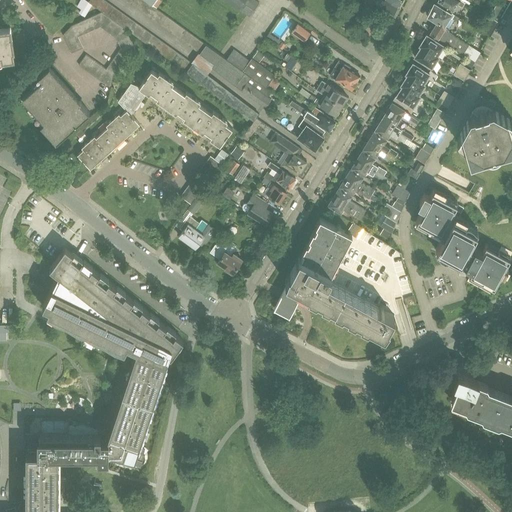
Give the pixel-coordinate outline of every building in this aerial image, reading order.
[(85,16),(92,4),(84,0),(80,0),(77,6),(81,9),(79,12),(85,16)] [(96,0),(93,5),(98,8),(104,0),(96,0)] [(103,12),(109,3),(104,0),(98,8),(103,12)] [(145,0),(136,0),(134,5),(139,9),(145,0)] [(144,13),(151,4),(145,0),(139,9),(144,13)] [(259,3),(254,0),(225,0),(249,17),(259,3)] [(399,5),(390,0),(379,0),(378,3),(394,14),(395,13),(396,13),(398,10),(397,8),(399,5)] [(465,2),(460,0),(437,0),(438,1),(437,1),(452,11),(456,3),(462,7),(465,2)] [(499,0),(490,16),(498,21),(508,4),(500,0),(499,0)] [(103,12),(108,15),(114,7),(109,3),(103,12)] [(429,9),(427,13),(428,15),(428,16),(434,20),(436,21),(433,28),(429,33),(462,54),(468,45),(446,31),(448,28),(453,19),(455,21),(458,17),(445,9),(445,10),(434,3),(431,9),(429,9)] [(152,5),(151,4),(144,13),(150,17),(156,8),(155,7),(152,5)] [(119,10),(114,7),(108,15),(112,18),(119,10)] [(162,12),(156,8),(150,17),(155,21),(162,12)] [(112,18),(118,22),(124,14),(119,10),(112,18)] [(101,11),(89,17),(94,28),(100,26),(101,11)] [(100,26),(105,29),(112,19),(101,11),(100,26)] [(167,16),(162,12),(155,21),(161,25),(167,16)] [(129,17),(124,14),(118,22),(122,26),(129,17)] [(172,20),(167,16),(161,25),(166,28),(172,20)] [(89,31),(94,28),(89,17),(83,19),(89,31)] [(125,28),(127,29),(134,21),(129,17),(122,26),(125,28)] [(83,19),(78,22),(83,33),(89,31),(83,19)] [(105,29),(110,33),(117,23),(112,19),(105,29)] [(178,24),(172,20),(166,28),(172,32),(178,24)] [(132,33),(138,24),(134,21),(127,29),(132,33)] [(77,36),(83,33),(78,22),(72,24),(77,36)] [(311,31),(298,22),(291,32),(304,41),(311,31)] [(110,33),(115,37),(125,29),(117,23),(110,33)] [(77,36),(72,24),(71,25),(63,34),(66,41),(77,36)] [(132,33),(137,36),(143,28),(138,24),(132,33)] [(172,32),(177,36),(183,28),(178,24),(172,32)] [(3,66),(3,65),(2,59),(13,57),(12,49),(13,49),(10,26),(0,27),(0,68),(1,68),(2,68),(2,67),(3,66)] [(137,36),(142,40),(148,31),(143,28),(137,36)] [(189,32),(183,28),(177,36),(183,40),(189,32)] [(115,37),(118,42),(129,37),(125,29),(115,37)] [(147,43),(153,35),(148,31),(142,40),(147,43)] [(189,32),(183,40),(188,44),(194,36),(189,32)] [(423,40),(420,45),(438,57),(441,51),(440,50),(443,45),(425,33),(421,39),(423,40)] [(147,43),(152,47),(158,38),(153,35),(147,43)] [(80,42),(77,36),(66,41),(68,47),(80,42)] [(200,40),(194,36),(188,44),(194,48),(200,40)] [(129,37),(118,42),(121,48),(135,50),(129,37)] [(152,47),(157,50),(163,42),(158,38),(152,47)] [(194,48),(199,52),(205,44),(200,40),(194,48)] [(82,47),(80,42),(68,47),(71,52),(82,47)] [(162,54),(168,45),(163,42),(157,50),(162,54)] [(211,48),(205,44),(199,52),(204,56),(211,48)] [(227,57),(233,48),(228,44),(221,53),(227,57)] [(162,54),(166,57),(173,49),(168,45),(162,54)] [(435,61),(438,57),(420,45),(416,50),(418,51),(414,56),(433,68),(436,62),(435,61)] [(121,48),(117,54),(127,61),(135,50),(121,48)] [(204,56),(210,60),(216,52),(216,51),(211,48),(204,56)] [(167,58),(171,61),(177,52),(173,49),(166,57),(167,58)] [(258,49),(252,57),(259,62),(264,54),(258,49)] [(177,52),(171,61),(176,65),(182,56),(177,52)] [(215,64),(221,56),(216,52),(210,60),(215,64)] [(287,53),(284,58),(294,65),(297,60),(287,53)] [(78,64),(83,68),(91,58),(86,54),(78,64)] [(123,66),(127,61),(117,54),(113,59),(123,66)] [(244,55),(236,66),(242,71),(248,62),(250,59),(244,55)] [(176,65),(181,68),(187,59),(182,56),(176,65)] [(265,89),(273,76),(275,74),(251,58),(250,59),(248,62),(242,71),(236,66),(225,58),(221,56),(215,64),(211,69),(237,88),(264,107),(264,108),(265,108),(270,100),(266,97),(270,92),(265,89)] [(83,68),(88,72),(96,61),(91,58),(83,68)] [(113,59),(109,64),(120,71),(123,66),(113,59)] [(191,62),(187,59),(181,68),(186,72),(192,63),(191,62)] [(96,61),(88,72),(93,75),(101,65),(96,61)] [(356,80),(359,74),(350,69),(351,68),(345,64),(344,65),(338,61),(330,75),(352,88),(353,87),(354,87),(355,87),(356,87),(356,86),(357,85),(357,84),(357,83),(356,83),(356,82),(357,81),(356,80)] [(409,68),(406,73),(424,85),(427,80),(426,79),(429,73),(411,62),(407,67),(409,68)] [(467,75),(470,69),(460,63),(456,68),(467,75)] [(109,64),(106,69),(113,74),(117,75),(120,71),(109,64)] [(93,75),(98,79),(106,69),(101,65),(93,75)] [(89,112),(49,67),(31,83),(34,86),(22,96),(29,104),(26,107),(49,133),(56,141),(89,112)] [(464,80),(467,75),(456,68),(453,74),(464,80)] [(113,74),(106,69),(98,79),(111,88),(113,74)] [(150,70),(138,88),(131,83),(117,101),(126,111),(120,116),(118,114),(106,125),(108,127),(96,137),(94,135),(81,146),(83,148),(76,154),(90,169),(101,159),(102,161),(107,157),(105,155),(125,137),(127,139),(131,135),(129,133),(139,124),(131,115),(144,96),(143,95),(145,93),(148,95),(150,92),(157,97),(155,100),(176,115),(177,112),(184,117),(183,119),(203,134),(204,131),(211,136),(210,138),(220,145),(232,128),(225,123),(227,120),(213,110),(211,113),(198,104),(200,101),(186,91),(184,94),(171,85),(173,82),(159,72),(156,75),(150,70)] [(404,79),(401,84),(419,96),(423,91),(421,90),(424,85),(406,73),(403,79),(404,79)] [(325,95),(342,105),(347,96),(322,80),(316,89),(325,95)] [(399,91),(396,96),(402,100),(399,105),(411,113),(418,102),(416,101),(419,96),(401,84),(398,90),(399,91)] [(444,90),(441,95),(451,102),(454,96),(444,90)] [(308,99),(313,103),(316,99),(310,95),(308,99)] [(321,102),(320,104),(336,114),(342,105),(325,95),(321,102)] [(448,107),(451,102),(441,95),(437,101),(448,107)] [(292,99),(289,104),(304,114),(308,109),(292,99)] [(416,123),(418,118),(391,102),(389,105),(387,105),(386,108),(386,109),(385,112),(399,121),(402,115),(416,123)] [(330,128),(335,121),(322,113),(324,112),(315,106),(311,112),(308,109),(304,114),(327,129),(329,130),(330,128)] [(475,158),(475,159),(483,156),(486,158),(486,157),(487,155),(498,152),(500,153),(501,153),(502,151),(510,149),(510,148),(509,148),(511,143),(511,134),(511,130),(509,123),(510,121),(511,121),(511,120),(492,110),(487,107),(484,106),(481,106),(476,107),(474,109),(472,111),(469,117),(469,116),(458,138),(460,135),(463,137),(465,144),(468,155),(469,155),(469,154),(476,158),(475,158)] [(437,108),(428,124),(435,128),(444,112),(437,108)] [(379,121),(406,138),(411,141),(414,136),(396,125),(399,121),(385,112),(384,113),(382,113),(381,116),(381,118),(379,121)] [(317,125),(305,116),(298,125),(303,129),(298,136),(297,137),(298,137),(314,148),(314,149),(315,149),(315,148),(323,138),(324,137),(323,136),(323,137),(315,131),(314,128),(317,125)] [(251,125),(254,128),(256,129),(261,121),(256,118),(251,125)] [(404,142),(406,138),(379,121),(378,123),(376,123),(374,126),(375,128),(374,129),(388,138),(390,134),(404,142)] [(431,133),(429,138),(437,142),(442,133),(434,128),(431,133)] [(287,151),(292,143),(276,131),(270,140),(282,149),(283,148),(287,151)] [(369,136),(368,139),(395,156),(397,152),(384,144),(387,140),(373,131),(372,132),(370,132),(369,134),(369,136)] [(392,161),(395,156),(368,139),(366,142),(364,142),(362,145),(363,147),(362,148),(376,156),(379,153),(392,161)] [(433,148),(425,142),(422,147),(430,153),(433,148)] [(430,153),(421,148),(415,158),(424,163),(430,153)] [(358,155),(356,158),(383,175),(386,170),(373,162),(375,158),(361,149),(360,151),(359,151),(357,153),(358,155)] [(304,164),(306,161),(290,150),(280,164),(296,175),(300,170),(302,171),(306,165),(304,164)] [(211,155),(207,160),(218,169),(222,164),(211,155)] [(387,177),(383,175),(356,158),(354,161),(352,161),(351,164),(351,165),(351,166),(365,175),(367,171),(381,179),(384,181),(387,177)] [(214,174),(218,169),(207,160),(203,166),(214,174)] [(226,170),(232,175),(239,165),(233,160),(226,170)] [(267,171),(264,176),(274,183),(277,179),(289,187),(289,186),(291,188),(295,182),(293,180),(295,178),(270,161),(267,165),(280,174),(277,178),(267,171)] [(423,165),(418,162),(414,169),(419,172),(423,165)] [(234,178),(241,182),(250,169),(243,164),(234,178)] [(203,166),(199,171),(211,179),(214,174),(203,166)] [(346,174),(345,176),(372,193),(374,189),(361,181),(364,177),(350,168),(349,169),(347,169),(345,172),(346,174)] [(419,173),(411,168),(408,173),(415,178),(419,173)] [(207,184),(211,179),(199,171),(196,176),(207,184)] [(207,184),(196,176),(192,181),(203,189),(207,184)] [(286,191),(274,183),(264,176),(263,177),(264,177),(261,181),(268,186),(262,194),(268,198),(269,197),(278,203),(286,191)] [(341,180),(339,182),(340,184),(339,185),(353,193),(356,189),(369,198),(372,193),(345,176),(343,180),(341,180)] [(413,181),(409,179),(404,187),(408,190),(413,181)] [(192,181),(188,186),(199,194),(203,189),(192,181)] [(188,186),(184,191),(195,199),(197,197),(199,194),(188,186)] [(410,192),(401,186),(398,191),(407,196),(410,192)] [(335,192),(333,195),(364,214),(366,210),(363,208),(350,199),(352,195),(338,187),(337,188),(336,188),(334,191),(335,192)] [(420,201),(418,204),(423,207),(416,221),(440,234),(441,233),(443,234),(436,248),(448,255),(460,261),(460,271),(470,274),(469,275),(493,289),(510,257),(486,243),(482,250),(481,249),(482,248),(474,243),(473,245),(469,243),(477,229),(465,222),(453,216),(457,210),(461,213),(464,207),(457,203),(457,202),(433,189),(429,195),(424,193),(420,201)] [(184,191),(180,196),(192,205),(195,199),(184,191)] [(264,200),(253,193),(247,202),(243,203),(242,206),(242,209),(265,224),(265,223),(265,222),(271,213),(271,214),(272,213),(260,205),(264,200)] [(374,220),(364,214),(333,195),(331,198),(329,198),(327,201),(328,203),(328,204),(342,212),(344,208),(371,225),(374,220)] [(197,197),(195,199),(192,205),(187,210),(193,215),(203,202),(197,197)] [(393,206),(400,210),(405,201),(398,197),(396,201),(395,200),(392,205),(393,206)] [(394,220),(400,210),(393,206),(390,211),(392,213),(389,218),(394,220)] [(196,228),(200,222),(190,215),(185,222),(188,224),(180,236),(196,247),(199,243),(203,247),(216,230),(208,224),(202,233),(196,228)] [(276,303),(292,311),(302,290),(384,334),(393,315),(327,280),(351,235),(357,239),(364,229),(352,222),(347,231),(319,217),(299,256),(299,255),(285,281),(287,282),(276,303)] [(210,252),(219,258),(217,261),(227,268),(226,269),(232,273),(242,259),(233,252),(231,255),(225,251),(230,244),(220,237),(210,252)] [(75,254),(65,246),(49,266),(58,273),(42,305),(48,308),(46,312),(55,317),(66,321),(76,328),(85,331),(93,336),(104,340),(114,346),(124,350),(127,344),(136,349),(137,346),(138,346),(168,356),(169,354),(171,355),(173,352),(177,353),(184,344),(181,342),(183,339),(176,334),(75,254)] [(413,294),(404,297),(406,307),(416,304),(413,294)] [(58,511),(59,451),(97,452),(97,458),(114,458),(135,465),(137,465),(138,465),(139,465),(141,465),(142,464),(143,463),(144,462),(144,461),(145,460),(145,459),(145,457),(145,456),(144,455),(143,454),(143,453),(141,452),(140,451),(140,450),(143,451),(145,446),(142,445),(147,430),(144,429),(168,356),(138,346),(137,346),(136,349),(109,431),(106,431),(106,430),(68,417),(68,420),(42,420),(42,431),(39,431),(39,436),(30,436),(30,445),(30,451),(26,451),(25,511),(58,511)] [(511,397),(484,387),(485,385),(468,379),(469,376),(457,371),(453,383),(456,384),(451,398),(475,408),(474,410),(508,423),(509,421),(511,422),(511,397)]
